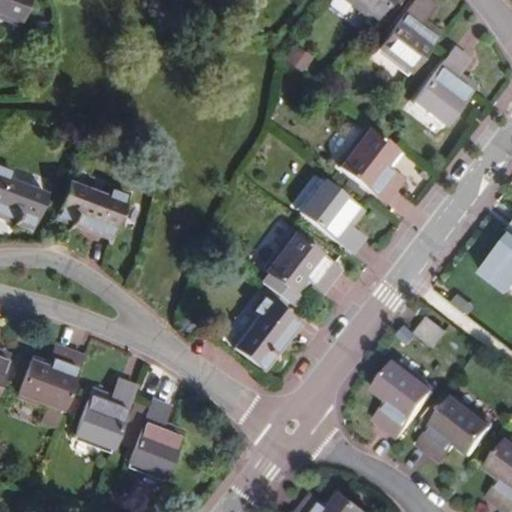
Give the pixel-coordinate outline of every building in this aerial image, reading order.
[(0,0),(0,15),(19,22),(27,0),(0,0)] [(348,0),(374,21),(389,0),(348,0)] [(410,73),(439,35),(422,22),(434,7),(425,0),(415,0),(379,49),(410,73)] [(296,47),(287,59),(304,71),(313,58),(296,47)] [(415,101),(446,125),(475,87),(458,74),(469,59),(455,48),(415,101)] [(386,166),(398,152),(367,128),(338,165),(386,203),(397,188),(387,180),(393,172),(386,166)] [(13,172),(0,167),(0,215),(32,228),(45,194),(9,181),(13,172)] [(91,180),(73,172),(56,216),(110,237),(123,202),(89,189),(91,180)] [(403,180),(393,172),(387,180),(397,188),(403,180)] [(352,254),(363,238),(349,227),(361,210),(324,182),(301,213),(352,254)] [(511,222),(508,228),(511,230),(480,269),(508,291),(511,285),(511,222)] [(305,279),(313,286),(319,277),(330,285),(341,271),(294,235),(266,271),(293,293),(305,279)] [(319,277),(313,286),(323,294),(330,285),(319,277)] [(264,370),(300,324),(264,297),(252,311),(258,317),(234,347),(264,370)] [(428,320),(418,334),(435,348),(446,333),(428,320)] [(60,360),(64,349),(54,345),(50,356),(60,360)] [(41,421),(56,427),(82,355),(64,349),(60,360),(50,356),(47,364),(31,359),(26,374),(18,371),(15,380),(22,383),(20,389),(18,394),(46,404),(41,421)] [(0,381),(10,355),(0,351),(0,381)] [(387,404),(382,412),(389,417),(382,428),(397,439),(432,393),(396,364),(373,393),(387,404)] [(12,386),(20,389),(22,383),(15,380),(12,386)] [(75,434),(112,449),(135,385),(118,380),(110,397),(90,389),(75,434)] [(419,445),(434,457),(441,447),(449,453),(455,445),(470,457),(492,428),(455,400),(446,393),(420,426),(429,433),(419,445)] [(128,462),(166,475),(182,431),(163,424),(169,406),(151,400),(128,462)] [(389,417),(382,412),(374,422),(382,428),(389,417)] [(502,479),(495,489),(503,495),(495,504),(505,511),(511,511),(511,444),(508,442),(489,468),(502,479)] [(441,447),(434,457),(442,463),(449,453),(441,447)] [(503,495),(495,489),(487,499),(495,504),(503,495)] [(316,511),(306,503),(298,511),(362,511),(340,494),(329,509),(322,503),(316,511)] [(312,495),(306,503),(316,511),(322,503),(312,495)]
